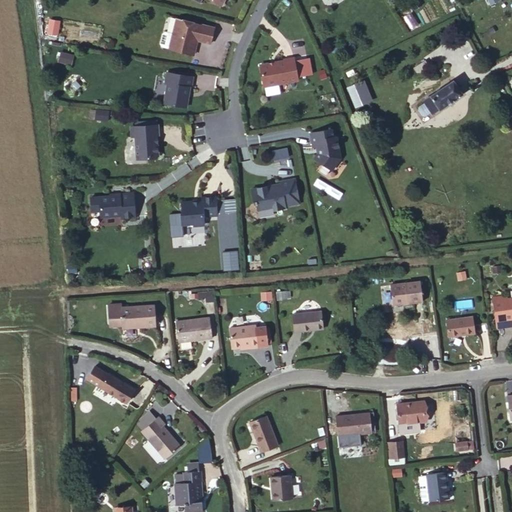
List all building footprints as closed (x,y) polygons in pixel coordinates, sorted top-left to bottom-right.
[(45,23),(54,25),(57,11),(48,10),(45,23)] [(165,44),(191,50),(194,35),(208,38),(210,22),(172,13),(165,44)] [(61,51),(58,61),(71,65),(74,55),(61,51)] [(259,81),(292,75),(289,53),(278,55),(279,56),(255,60),(259,81)] [(410,70),(423,63),(418,55),(406,62),(410,70)] [(161,98),(184,101),(186,81),(188,82),(190,71),(164,67),(162,78),(164,78),(161,98)] [(417,95),(418,98),(424,108),(424,110),(457,88),(448,74),(417,95)] [(357,108),(366,104),(359,88),(350,93),(357,108)] [(424,108),(418,98),(409,103),(413,111),(415,112),(424,108)] [(92,109),(91,119),(108,120),(109,110),(92,109)] [(131,119),(131,129),(133,152),(151,151),(154,149),(153,129),(155,128),(155,118),(131,119)] [(309,154),(327,167),(335,154),(331,133),(327,133),(326,125),(305,129),(307,143),(311,142),(312,149),(309,154)] [(281,200),(295,197),(291,173),(276,175),(277,179),(265,181),(265,179),(247,183),(249,198),(252,198),(254,204),(269,201),(270,204),(281,202),(281,200)] [(115,210),(130,210),(128,184),(108,185),(108,186),(84,188),(85,201),(94,201),(95,208),(115,208),(115,210)] [(198,209),(212,208),(211,189),(197,190),(196,193),(177,194),(177,204),(176,204),(177,217),(189,217),(190,218),(198,217),(198,209)] [(391,299),(421,296),(419,275),(389,278),(391,299)] [(491,295),(493,310),(502,310),(503,324),(511,323),(511,295),(500,296),(501,293),(491,295)] [(135,325),(153,323),(151,300),(120,303),(119,299),(107,301),(108,318),(113,322),(115,323),(134,320),(135,325)] [(290,308),(291,314),(319,312),(319,306),(290,308)] [(502,310),(493,310),(494,325),(503,324),(502,310)] [(319,312),(291,314),(292,327),(321,324),(319,312)] [(447,331),(473,330),(471,313),(446,315),(447,331)] [(175,336),(209,333),(208,314),(174,316),(175,336)] [(227,321),(228,340),(246,339),(246,342),(264,340),(263,321),(253,321),(253,320),(227,321)] [(100,383),(127,400),(136,387),(108,370),(100,383)] [(399,421),(423,418),(421,400),(396,404),(399,421)] [(339,434),(372,429),(369,409),(335,413),(339,434)] [(140,432),(163,460),(178,447),(161,428),(164,425),(157,418),(154,420),(148,411),(139,420),(140,421),(136,425),(141,431),(140,432)] [(259,451),(276,444),(265,414),(248,421),(259,451)] [(456,448),(471,446),(470,438),(455,440),(456,448)] [(390,462),(402,461),(400,441),(388,441),(390,462)] [(198,462),(210,461),(210,443),(198,443),(198,462)] [(186,504),(187,511),(202,508),(195,460),(187,462),(185,465),(185,471),(172,473),(176,505),(186,504)] [(425,471),(427,487),(428,498),(446,495),(444,469),(425,471)] [(273,495),(291,494),(289,470),(271,472),(273,495)] [(428,498),(427,487),(419,488),(419,495),(422,497),(428,498)]
